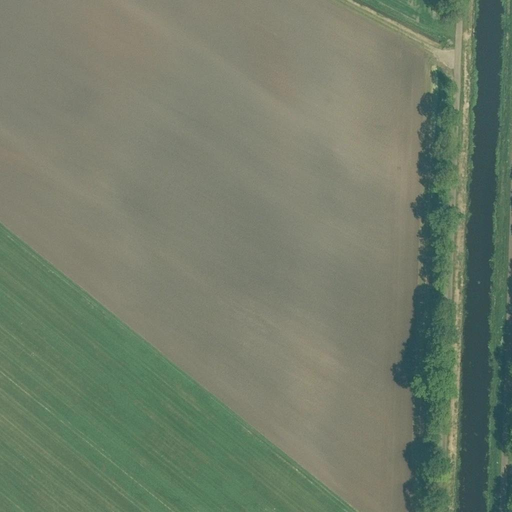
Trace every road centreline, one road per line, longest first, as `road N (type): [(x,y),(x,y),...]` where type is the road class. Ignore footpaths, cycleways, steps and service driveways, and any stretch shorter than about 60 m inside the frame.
road 1 (track): [(439,511),(460,0)]
road 2 (unclassified): [(502,511),(511,233)]
